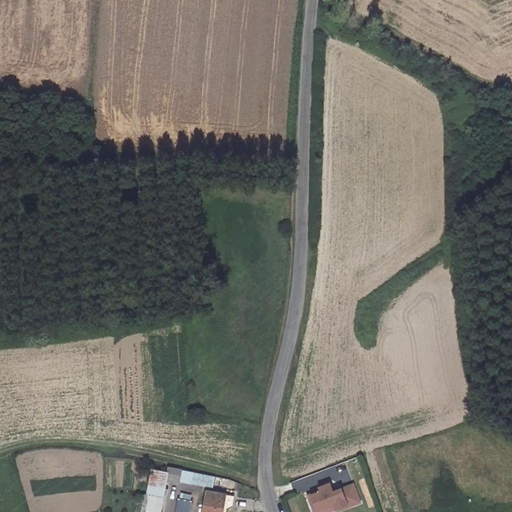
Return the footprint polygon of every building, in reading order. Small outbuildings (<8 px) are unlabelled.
[(154,466),(148,492),(163,495),(167,478),(179,481),(181,472),(154,466)] [(212,488),(214,477),(182,471),(180,482),(212,488)] [(329,483),(318,487),(320,491),(308,495),(314,511),(334,503),(336,508),(337,510),(360,501),(353,483),(333,491),(329,483)] [(205,492),(201,511),(224,511),(227,496),(205,492)] [(145,511),(160,511),(163,498),(149,495),(145,511)] [(189,511),(191,502),(178,499),(175,511),(189,511)] [(334,503),(314,511),(324,511),(336,508),(334,503)]
